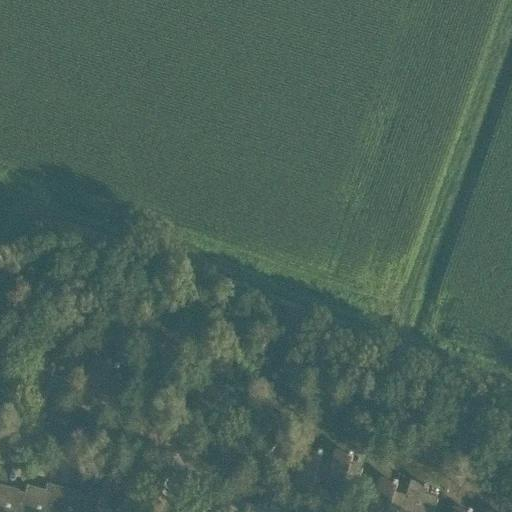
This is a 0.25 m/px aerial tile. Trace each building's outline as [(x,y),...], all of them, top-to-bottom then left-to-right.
[(149,355),(137,401),(148,404),(150,397),(170,402),(177,373),(165,370),(168,360),(149,355)] [(93,360),(80,406),(91,409),(93,402),(113,407),(121,378),(109,375),(111,365),(93,360)] [(37,363),(24,410),(35,413),(37,405),(57,411),(65,381),(53,378),(55,368),(37,363)] [(216,380),(183,415),(191,422),(196,417),(211,431),(232,409),(223,401),(230,393),(216,380)] [(0,415),(1,416),(9,387),(0,384),(0,415)] [(236,442),(246,451),(251,446),(265,458),(285,436),(276,428),(283,420),(269,407),(236,442)] [(310,493),(321,496),(330,468),(319,465),(322,457),(304,451),(290,498),(307,503),(310,493)] [(335,452),(330,468),(321,496),(334,500),(335,495),(353,501),(363,470),(350,466),(352,458),(335,452)] [(399,511),(404,498),(393,494),(396,486),(378,481),(368,511),(399,511)] [(409,482),(404,498),(399,511),(433,511),(437,500),(424,496),(426,488),(409,482)] [(53,511),(59,488),(48,485),(46,493),(28,489),(26,496),(22,511),(53,511)] [(0,511),(22,511),(26,496),(19,494),(19,493),(0,487),(0,511)] [(84,511),(88,499),(81,497),(82,494),(59,488),(53,511),(84,511)] [(90,490),(88,499),(84,511),(116,511),(121,492),(109,488),(107,495),(90,490)]
